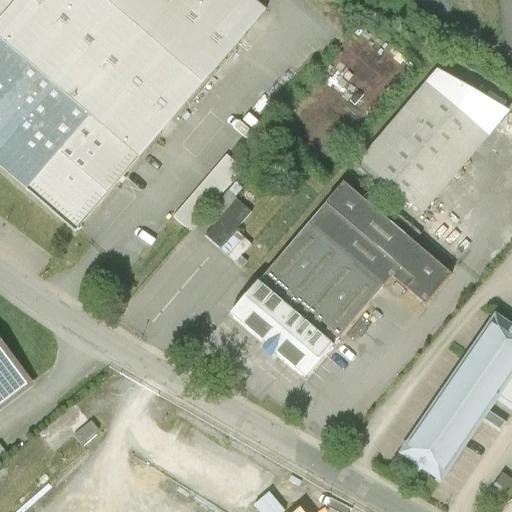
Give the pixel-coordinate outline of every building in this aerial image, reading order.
[(17,0),(0,21),(0,169),(76,234),(265,11),(251,0),(17,0)] [(436,77),(360,168),(422,219),(507,117),(436,77)] [(172,217),(189,231),(238,176),(222,161),(172,217)] [(245,171),(191,237),(210,252),(263,186),(245,171)] [(452,274),(343,181),(231,312),(307,377),(392,278),(424,305),(452,274)] [(511,334),(494,322),(405,456),(443,481),(497,400),(511,410),(511,334)] [(0,410),(31,387),(0,346),(0,410)] [(256,511),(284,511),(269,492),(252,505),(256,511)]
